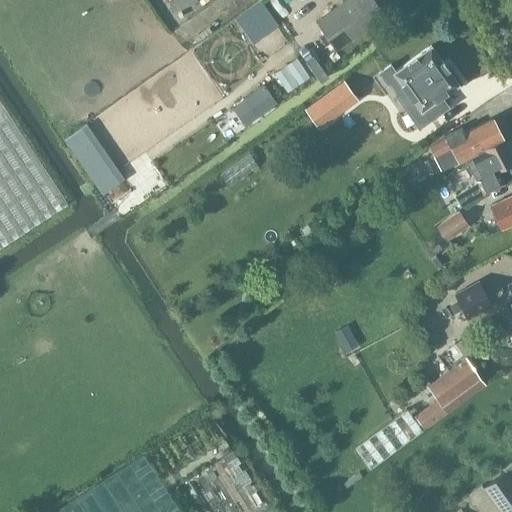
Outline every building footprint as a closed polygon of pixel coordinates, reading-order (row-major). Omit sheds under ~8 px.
[(345,0),(317,21),(336,48),(385,13),(375,0),(345,0)] [(390,65),(380,73),(397,96),(405,90),(428,121),(449,107),(442,97),(458,86),(459,85),(458,83),(448,69),(449,69),(448,67),(447,68),(443,62),(444,62),(443,60),(442,61),(432,47),(431,45),(429,47),(430,47),(395,71),(390,65)] [(344,80),(305,109),(314,122),(320,118),(330,110),(335,117),(358,100),(344,80)] [(264,85),(246,98),(259,116),(277,103),(264,85)] [(0,244),(67,201),(0,98),(0,244)] [(444,135),(430,145),(442,169),(442,170),(479,151),(479,150),(503,138),(493,118),(463,133),(461,129),(451,134),(450,132),(444,135)] [(478,182),(455,196),(462,207),(483,194),(505,183),(498,170),(511,163),(511,157),(503,139),(485,148),(486,150),(466,160),(478,182)] [(511,194),(490,205),(501,229),(511,223),(511,194)] [(463,221),(457,210),(435,224),(445,239),(461,228),(458,225),(463,221)] [(456,292),(462,304),(469,317),(492,305),(479,280),(456,292)] [(449,371),(428,387),(440,403),(417,419),(424,429),(481,387),(469,371),(456,381),(449,371)] [(357,444),(373,463),(420,425),(405,406),(357,444)] [(469,492),(482,511),(509,511),(511,510),(511,472),(508,467),(486,484),(484,481),(469,492)] [(431,511),(440,507),(430,492),(412,503),(417,511),(431,511)]
